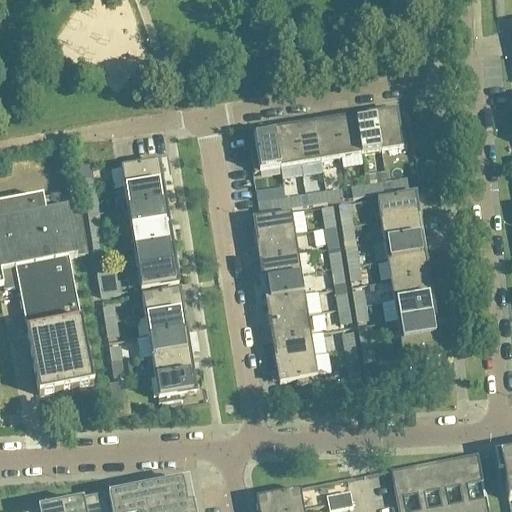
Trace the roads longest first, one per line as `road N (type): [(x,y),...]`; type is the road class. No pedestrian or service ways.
road 1 (residential): [(498,432),(467,74)]
road 2 (residential): [(256,444),(203,115)]
road 3 (residential): [(203,115),(467,74)]
road 4 (residential): [(256,444),(498,432)]
road 5 (residential): [(0,460),(224,446)]
road 6 (residential): [(37,142),(203,115)]
